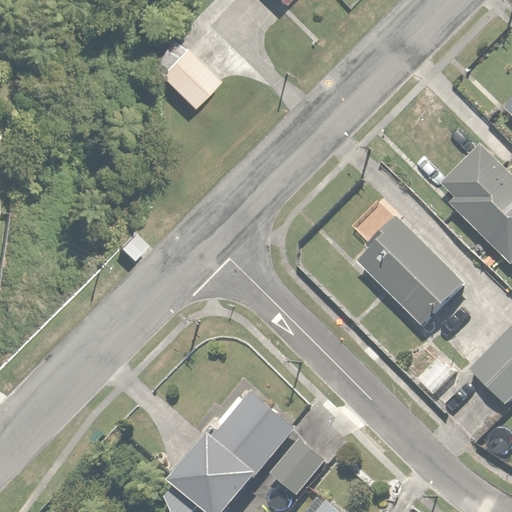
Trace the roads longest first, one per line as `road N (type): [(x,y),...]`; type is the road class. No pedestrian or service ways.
road 1 (residential): [(500,511),(444,471),(212,237)]
road 2 (residential): [(212,237),(446,0)]
road 3 (residential): [(0,453),(212,237)]
